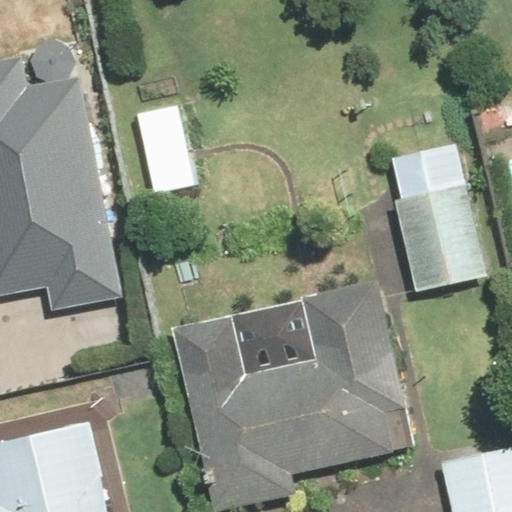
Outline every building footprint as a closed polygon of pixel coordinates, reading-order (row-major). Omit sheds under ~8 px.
[(34,62),(0,67),(0,296),(56,287),(60,313),(135,299),(94,75),(38,85),(34,62)] [(190,104),(147,111),(160,195),(204,188),(190,104)] [(469,142),(349,166),(361,228),(412,218),(427,291),(495,277),(469,142)] [(185,325),(228,511),(310,492),(306,473),(429,444),(390,277),(185,325)] [(0,511),(126,511),(102,398),(0,419),(0,511)] [(511,511),(511,442),(447,457),(459,511),(511,511)]
